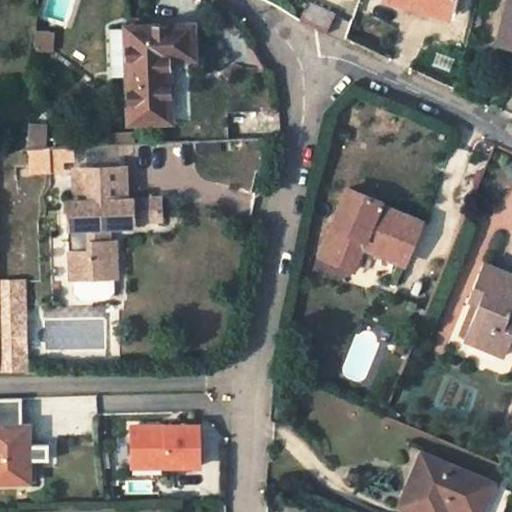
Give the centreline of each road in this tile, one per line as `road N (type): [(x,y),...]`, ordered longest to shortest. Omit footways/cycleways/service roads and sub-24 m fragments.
road 1 (residential): [(250,511),(250,383),(300,151),(297,51)]
road 2 (residential): [(297,51),(341,59),(511,131)]
road 3 (unknown): [(136,172),(193,175),(282,235)]
